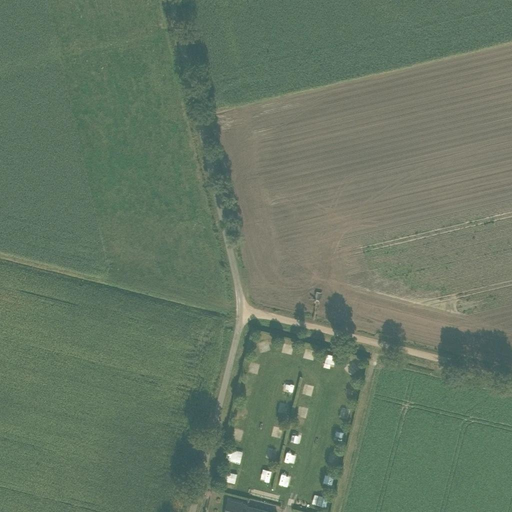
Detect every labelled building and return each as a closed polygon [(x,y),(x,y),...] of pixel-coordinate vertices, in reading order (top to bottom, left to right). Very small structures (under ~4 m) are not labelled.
[(351,376),(358,369),(349,360),(342,367),(351,376)] [(247,369),(256,373),(259,366),(249,362),(247,369)] [(340,408),(337,415),(346,418),(349,411),(340,408)] [(281,438),(283,428),(274,426),(271,435),(281,438)] [(232,430),(230,437),(239,438),(240,432),(232,430)] [(332,440),(342,442),(344,432),(333,431),(332,440)] [(290,432),(289,441),(300,442),(301,433),(290,432)] [(275,458),(278,444),(268,442),(265,456),(275,458)] [(331,485),(333,476),(323,475),(322,483),(331,485)] [(325,508),(328,500),(318,497),(315,505),(325,508)] [(267,511),(247,507),(248,505),(229,501),(226,511),(267,511)]
